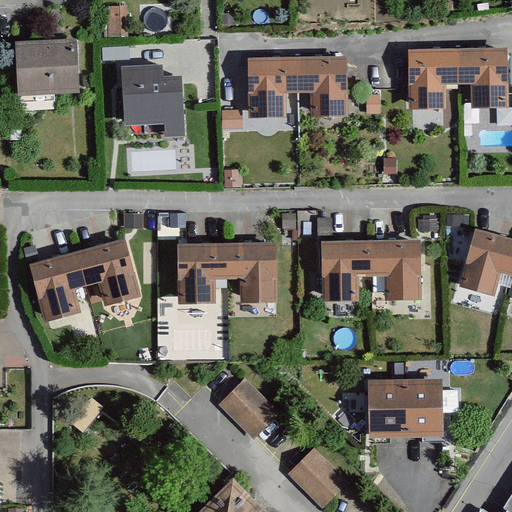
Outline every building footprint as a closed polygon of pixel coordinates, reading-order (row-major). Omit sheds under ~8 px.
[(80,38),(18,40),(20,93),(82,91),(80,38)] [(511,50),(511,47),(411,48),(412,104),(450,103),(450,80),(480,80),(480,101),(511,101),(511,50)] [(352,55),(251,57),(252,113),(289,113),(289,89),(319,88),(320,114),(353,113),(352,55)] [(188,133),(185,76),(125,77),(126,122),(167,122),(167,134),(188,133)] [(56,106),(56,94),(22,95),(22,107),(56,106)] [(224,129),(244,130),(244,109),(224,109),(224,129)] [(511,240),(476,230),(460,288),(495,298),(501,274),(511,277),(511,240)] [(105,307),(142,298),(126,240),(28,266),(43,323),(80,313),(74,291),(99,284),(105,307)] [(422,301),(420,241),(322,243),(323,303),(359,302),(359,278),(385,278),(386,302),(422,301)] [(241,305),(278,304),(277,243),(178,245),(178,305),(217,305),(216,280),(241,280),(241,305)] [(278,410),(245,379),(218,405),(252,437),(278,410)] [(442,380),(369,381),(370,439),(443,438),(442,380)] [(349,481),(316,447),(290,472),(324,506),(349,481)] [(282,511),(239,470),(198,511),(282,511)]
